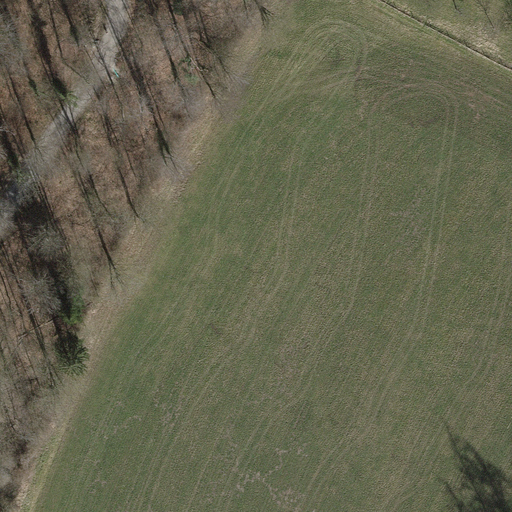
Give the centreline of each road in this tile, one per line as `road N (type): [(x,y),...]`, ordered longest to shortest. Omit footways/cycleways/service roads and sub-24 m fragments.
road 1 (track): [(286,0),(56,377),(8,511)]
road 2 (track): [(120,0),(120,13),(0,217)]
